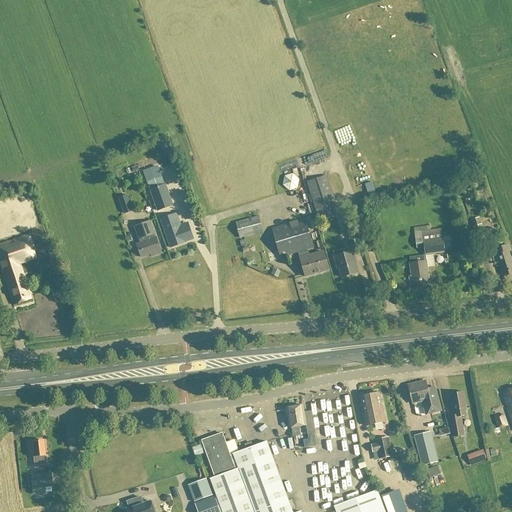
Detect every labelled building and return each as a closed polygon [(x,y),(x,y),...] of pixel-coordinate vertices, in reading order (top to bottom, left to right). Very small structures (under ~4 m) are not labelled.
[(355,147),(360,146),(358,138),(344,141),(349,159),(357,157),(355,147)] [(136,157),(139,164),(156,158),(153,151),(136,157)] [(164,186),(158,168),(142,173),(156,212),(172,206),(164,186)] [(371,187),(377,186),(376,174),(369,175),(371,187)] [(282,178),(281,186),(288,192),(296,189),(298,181),(291,175),(282,178)] [(333,200),(325,177),(306,183),(318,223),(334,218),(329,202),(333,200)] [(126,196),(117,199),(123,214),(131,211),(126,196)] [(187,224),(179,227),(175,216),(159,221),(170,250),(184,245),(184,244),(192,241),(187,224)] [(257,218),(234,224),(238,239),(261,233),(257,218)] [(481,226),(480,226),(478,219),(469,221),(472,228),(476,241),(484,239),(481,226)] [(304,220),(271,230),(279,259),(297,254),(304,277),(328,270),(322,253),(308,257),(306,251),(312,249),(304,220)] [(149,222),(133,227),(138,241),(140,244),(135,246),(139,258),(159,252),(155,239),(151,241),(150,237),(154,236),(149,222)] [(448,238),(441,239),(440,231),(413,234),(415,250),(422,249),(423,256),(443,254),(443,250),(450,248),(448,238)] [(354,233),(347,235),(351,247),(357,245),(354,233)] [(28,235),(0,244),(0,270),(11,306),(29,300),(18,264),(34,259),(32,253),(33,252),(28,235)] [(192,242),(191,251),(199,252),(200,242),(192,242)] [(506,246),(495,249),(497,256),(495,257),(503,282),(511,279),(511,267),(507,252),(508,252),(506,246)] [(332,253),(334,258),(332,258),(336,271),(338,270),(341,279),(357,275),(353,263),(355,262),(352,252),(345,254),(343,250),(332,253)] [(420,257),(408,258),(409,265),(408,265),(410,278),(408,278),(409,290),(426,288),(425,277),(427,276),(425,263),(421,263),(420,257)] [(407,386),(412,405),(421,402),(424,415),(440,411),(434,388),(426,390),(424,382),(407,386)] [(511,389),(501,393),(507,409),(511,425),(511,389)] [(454,411),(455,421),(449,422),(452,438),(463,436),(460,417),(465,416),(464,410),(466,409),(463,393),(450,395),(452,412),(454,411)] [(378,394),(359,397),(365,426),(384,423),(378,394)] [(348,436),(345,399),(334,400),(337,436),(348,436)] [(337,441),(333,413),(331,414),(329,401),(324,402),(326,415),(323,415),(327,443),(337,441)] [(318,403),(312,404),(318,443),(323,442),(320,416),(318,403)] [(284,410),(286,419),(287,418),(289,429),(292,428),(293,436),(298,435),(297,428),(305,426),(306,435),(314,434),(310,411),(303,412),(302,405),(286,408),(286,410),(284,410)] [(260,426),(267,420),(262,414),(254,420),(260,426)] [(505,426),(502,415),(493,418),(497,428),(505,426)] [(239,431),(235,433),(242,443),(246,440),(239,431)] [(421,466),(436,462),(433,448),(429,433),(414,437),(421,466)] [(299,511),(300,511),(299,511),(291,511),(266,442),(232,455),(232,456),(229,457),(220,434),(201,442),(214,478),(209,480),(220,511),(299,511)] [(292,451),(298,450),(294,438),(288,440),(292,451)] [(377,452),(379,460),(391,458),(387,438),(375,440),(376,445),(370,446),(372,453),(377,452)] [(44,456),(42,441),(30,443),(32,458),(33,466),(44,465),(43,457),(44,456)] [(309,484),(337,490),(338,485),(331,483),(333,478),(320,475),(320,473),(334,476),(336,466),(324,463),(326,454),(314,452),(316,443),(307,441),(304,457),(312,459),(311,464),(307,463),(306,470),(312,471),(309,484)] [(275,458),(281,456),(277,445),(271,447),(275,458)] [(482,451),(466,456),(470,466),(485,461),(482,451)] [(328,461),(337,464),(339,458),(329,455),(328,461)] [(433,479),(443,475),(439,465),(429,469),(433,479)] [(44,494),(43,487),(50,486),(48,473),(28,476),(30,489),(30,488),(31,496),(44,494)] [(193,503),(212,496),(205,479),(187,486),(193,503)] [(303,503),(309,502),(306,489),(300,490),(303,503)] [(383,511),(376,490),(333,506),(334,511),(383,511)] [(153,511),(150,502),(142,504),(140,498),(126,502),(128,509),(126,510),(126,511),(153,511)] [(196,511),(218,511),(213,498),(194,505),(196,511)]
